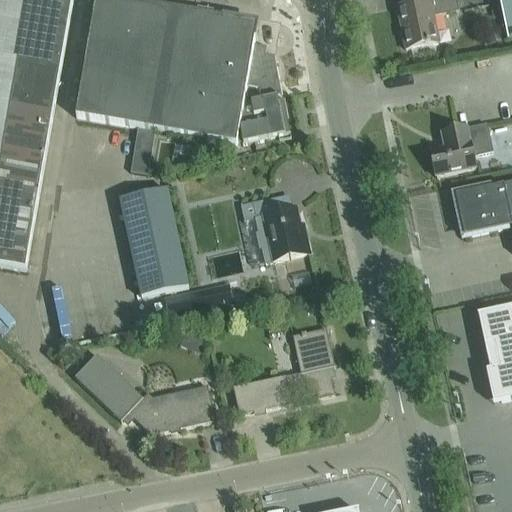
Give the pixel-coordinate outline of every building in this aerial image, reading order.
[(0,0),(0,269),(26,274),(73,0),(0,0)] [(97,0),(77,120),(236,148),(237,145),(243,106),(247,89),(253,47),(257,28),(97,0)] [(456,15),(452,0),(450,0),(428,5),(427,3),(416,5),(396,9),(405,52),(425,48),(436,46),(431,20),(456,15)] [(511,0),(496,0),(506,43),(511,41),(511,0)] [(260,92),(262,103),(282,99),(274,59),(265,57),(267,50),(253,47),(247,89),(260,92)] [(242,147),(289,138),(282,99),(262,103),(243,106),(237,145),(242,146),(242,147)] [(444,151),(430,154),(436,180),(475,171),(473,160),(493,156),(487,127),(441,136),(444,151)] [(511,188),(503,190),(456,200),(465,241),(511,231),(511,232),(511,188)] [(141,301),(188,291),(167,193),(120,203),(141,301)] [(270,202),(240,209),(244,224),(255,222),(258,236),(255,237),(259,252),(261,252),(265,267),(273,265),(310,257),(306,242),(303,240),(297,212),(273,217),(270,202)] [(228,287),(164,302),(169,322),(233,308),(228,287)] [(0,302),(0,310),(12,323),(26,310),(10,293),(0,302)] [(511,311),(497,314),(477,319),(477,320),(478,320),(490,374),(486,375),(493,407),(511,402),(511,311)] [(123,321),(72,334),(74,342),(125,329),(123,321)] [(285,380),(290,402),(316,397),(318,403),(335,399),(329,372),(335,371),(326,333),(293,340),(301,377),(285,380)] [(143,403),(111,372),(97,358),(75,382),(121,426),(122,425),(127,429),(134,423),(151,439),(170,435),(170,437),(181,435),(180,433),(215,425),(207,390),(153,402),(148,397),(143,403)] [(292,408),(290,402),(285,380),(233,391),(239,420),(292,408)]
